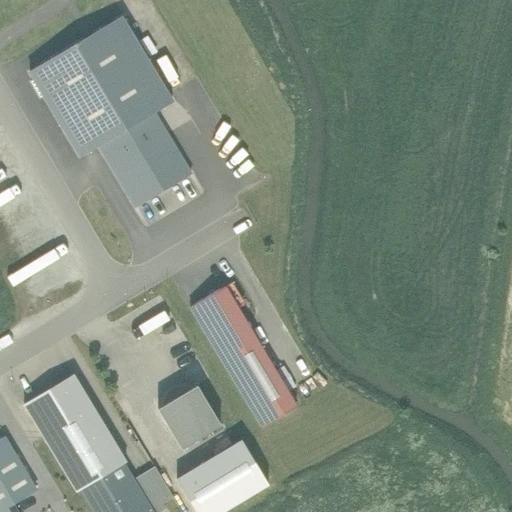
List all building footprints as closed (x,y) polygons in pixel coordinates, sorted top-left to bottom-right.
[(117,1),(9,64),(60,151),(78,140),(113,201),(177,164),(142,105),(169,90),(117,1)] [(5,190),(0,194),(0,244),(26,219),(15,207),(18,204),(5,190)] [(0,276),(0,289),(1,291),(50,263),(44,252),(0,276)] [(280,402),(208,280),(172,302),(244,423),(280,402)] [(55,370),(4,401),(55,487),(62,483),(106,457),(55,370)] [(201,418),(177,379),(165,386),(162,380),(145,391),(148,397),(137,403),(161,442),(201,418)] [(222,436),(154,474),(175,511),(195,511),(248,482),(222,436)] [(0,457),(0,493),(16,485),(0,457)] [(106,457),(62,483),(79,511),(135,511),(138,511),(106,457)]
